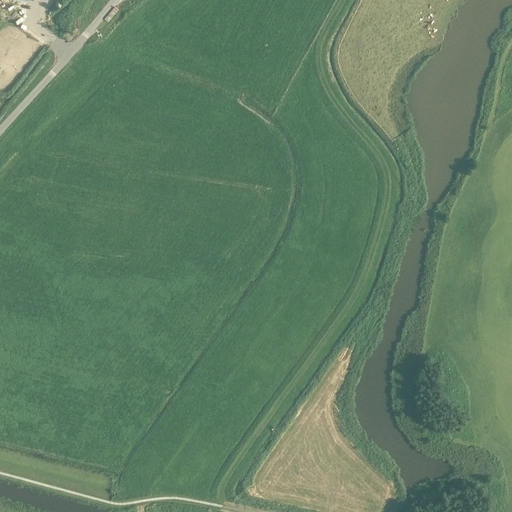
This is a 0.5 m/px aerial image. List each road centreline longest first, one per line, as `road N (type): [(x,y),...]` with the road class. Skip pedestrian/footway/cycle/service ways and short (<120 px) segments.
road 1 (unknown): [(215,505),(230,470),(345,313),(374,253),(389,193),(381,154),(329,92),(323,71),(322,49),(348,0)]
road 2 (unclassified): [(0,131),(115,0)]
